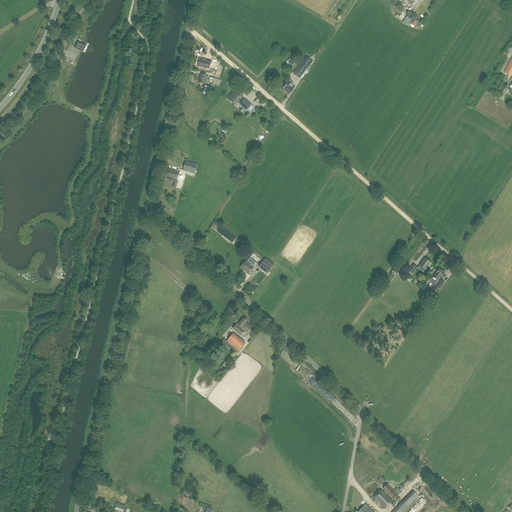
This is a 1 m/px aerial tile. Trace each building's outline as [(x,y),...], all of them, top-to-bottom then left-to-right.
[(86,45),(78,41),(75,48),(83,52),(86,45)] [(306,56),(293,73),(299,78),(300,78),(302,80),(309,71),(306,69),(313,61),(306,56)] [(211,61),(199,58),(197,65),(209,68),(211,61)] [(208,75),(201,74),(199,82),(200,82),(200,83),(203,84),(203,82),(206,83),(208,75)] [(219,86),(221,80),(214,78),(212,84),(212,85),(215,86),(215,85),(219,86)] [(288,95),(292,90),(289,86),(291,84),(288,82),(286,81),(285,81),(284,82),(283,82),(278,88),(283,92),(284,92),(288,95)] [(243,94),(239,90),(235,94),(232,92),(227,98),(234,104),(237,101),(239,103),(244,98),(242,96),(243,94)] [(265,103),(259,97),(256,100),(263,106),(265,103)] [(239,104),(246,110),(247,109),(249,112),(253,107),(251,105),(251,104),(244,98),(239,103),(239,104)] [(186,160),(182,170),(194,174),(198,164),(186,160)] [(172,186),(176,188),(178,181),(174,180),(175,179),(177,180),(179,172),(168,168),(165,180),(173,183),(172,186)] [(217,231),(221,235),(223,232),(233,241),(236,238),(221,226),(217,231)] [(258,266),(266,273),(274,264),(265,257),(258,266)] [(419,265),(425,269),(430,262),(424,258),(419,265)] [(240,267),(248,273),(253,267),(246,261),(240,267)] [(393,268),(399,272),(402,267),(397,263),(393,268)] [(408,271),(412,274),(417,267),(413,264),(408,271)] [(436,273),(433,277),(437,280),(440,276),(441,276),(444,272),(439,268),(435,272),(436,273)] [(436,288),(439,290),(445,280),(442,278),(436,288)] [(213,319),(219,323),(222,319),(216,315),(213,319)] [(247,323),(245,322),(247,320),(244,318),(238,324),(243,328),(247,332),(251,327),(247,323)] [(232,329),(240,335),(244,331),(236,324),(232,329)] [(233,332),(226,340),(224,338),(221,342),(236,354),(245,342),(233,332)] [(289,359),(293,356),(286,347),(282,350),(289,359)] [(310,376),(315,382),(318,379),(313,373),(310,376)] [(387,495),(388,494),(394,499),(398,495),(387,483),(382,488),(384,490),(383,491),(381,489),(373,497),(384,508),(392,500),(387,495)] [(187,492),(181,494),(184,500),(193,496),(189,488),(186,489),(187,492)] [(413,491),(397,506),(391,511),(402,511),(403,511),(402,511),(404,511),(419,497),(413,491)] [(433,500),(423,511),(431,511),(438,505),(433,500)]
